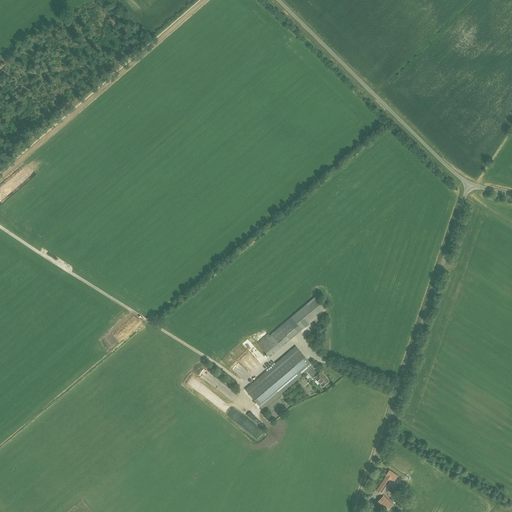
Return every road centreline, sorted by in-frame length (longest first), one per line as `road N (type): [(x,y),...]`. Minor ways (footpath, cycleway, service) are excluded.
road 1 (unclassified): [(357,511),(469,185)]
road 2 (track): [(0,179),(206,0)]
road 3 (unclassified): [(469,185),(278,0)]
road 4 (unknown): [(0,229),(202,357)]
